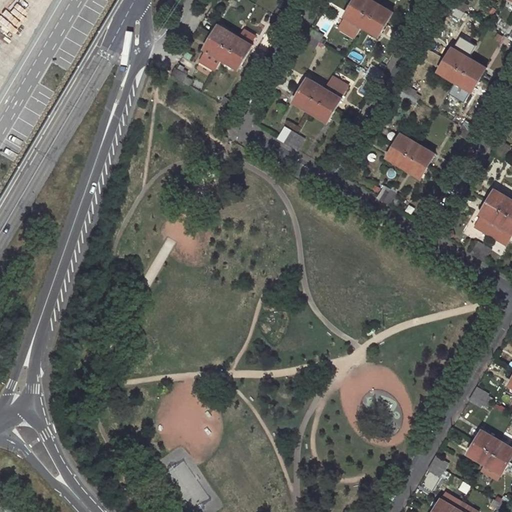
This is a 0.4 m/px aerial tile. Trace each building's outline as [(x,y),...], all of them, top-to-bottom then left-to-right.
[(373,0),(355,0),(354,3),(371,14),(378,3),(373,0)] [(465,12),(468,5),(459,0),(455,0),(453,5),(465,12)] [(371,14),(354,3),(346,16),(364,27),(371,14)] [(371,14),(387,23),(394,12),(378,3),(371,14)] [(448,12),(460,19),(465,12),(453,5),(448,12)] [(278,8),(274,15),(286,22),(290,16),(278,8)] [(379,36),(387,23),(371,14),(364,27),(379,36)] [(274,15),(270,22),(282,29),(286,22),(274,15)] [(220,25),(214,37),(231,47),(237,35),(220,25)] [(319,42),(323,35),(312,28),(308,35),(319,42)] [(254,45),(237,35),(231,47),(247,57),(254,45)] [(303,42),(315,49),(319,42),(308,35),(303,42)] [(231,47),(214,37),(206,50),(208,51),(201,62),(217,71),(223,60),(231,47)] [(240,69),(247,57),(231,47),(223,60),(240,69)] [(454,47),(447,59),(463,70),(471,57),(454,47)] [(463,70),(481,80),(488,67),(471,57),(463,70)] [(463,70),(447,59),(439,73),(456,83),(463,70)] [(384,72),(373,65),(368,72),(380,79),(384,72)] [(171,74),(184,81),(188,75),(175,67),(171,74)] [(473,93),(481,80),(463,70),(456,83),(473,93)] [(368,72),(364,79),(376,86),(380,79),(368,72)] [(308,78),(301,90),(320,101),(327,89),(308,78)] [(413,99),(417,92),(405,85),(401,91),(413,99)] [(343,99),(327,89),(320,101),(336,110),(343,99)] [(320,101),(301,90),(294,101),(313,113),(320,101)] [(397,99),(409,106),(413,99),(401,91),(397,99)] [(233,111),(237,104),(225,97),(221,104),(233,111)] [(329,122),(336,110),(320,101),(313,113),(329,122)] [(478,129),(466,122),(462,129),(474,135),(478,129)] [(462,129),(458,135),(470,142),(474,135),(462,129)] [(300,136),(292,131),(285,143),(293,147),(300,136)] [(402,134),(395,146),(412,156),(419,144),(402,134)] [(299,151),(306,139),(300,136),(293,147),(299,151)] [(511,149),(499,141),(495,148),(507,155),(511,149)] [(437,154),(419,144),(412,156),(430,166),(437,154)] [(412,156),(395,146),(388,157),(406,167),(412,156)] [(495,148),(491,155),(503,162),(507,155),(495,148)] [(423,177),(430,166),(412,156),(406,167),(423,177)] [(392,190),(385,186),(378,198),(385,202),(392,190)] [(392,206),(399,194),(392,190),(385,202),(392,206)] [(511,199),(496,190),(489,201),(506,212),(511,201),(511,199)] [(506,212),(489,201),(482,213),(484,214),(477,226),(492,235),(506,212)] [(511,215),(506,212),(492,235),(507,244),(511,234),(511,215)] [(485,247),(479,243),(472,254),(478,257),(485,247)] [(493,251),(485,247),(478,257),(486,262),(493,251)] [(489,393),(477,386),(473,393),(485,400),(489,393)] [(481,407),(485,400),(473,393),(469,400),(481,407)] [(482,431),(476,442),(493,452),(500,441),(482,431)] [(493,452),(509,462),(511,457),(511,448),(500,441),(493,452)] [(493,452),(476,442),(468,455),(486,465),(493,452)] [(493,452),(486,465),(502,474),(509,462),(493,452)] [(448,462),(436,455),(432,462),(444,469),(448,462)] [(444,469),(432,462),(429,469),(440,475),(444,469)] [(511,509),(511,500),(506,496),(502,503),(511,509)] [(442,499),(435,511),(437,511),(457,511),(459,509),(442,499)] [(498,510),(501,511),(511,511),(511,509),(502,503),(498,510)]
